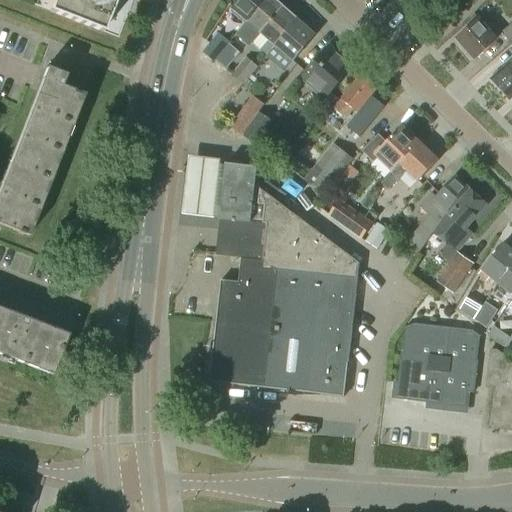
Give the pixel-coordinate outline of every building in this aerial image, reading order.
[(52,0),(48,11),(101,32),(111,10),(114,0),(52,0)] [(239,0),(233,8),(230,12),(244,24),(247,20),(265,0),(239,0)] [(261,33),(283,8),(274,0),(265,0),(247,20),(244,24),(235,35),(249,47),(261,33)] [(283,8),(261,33),(269,40),(262,48),(268,53),(275,45),(297,20),(283,8)] [(474,60),(497,40),(496,39),(499,37),(484,19),(481,21),(479,19),(456,40),(474,60)] [(297,20),(275,45),(293,60),(315,35),(297,20)] [(511,23),(501,33),(511,43),(511,42),(511,23)] [(215,61),(228,44),(230,42),(219,34),(203,53),(214,61),(215,61)] [(300,79),(324,100),(352,68),(328,47),(300,79)] [(257,67),(246,58),(232,75),(243,84),(257,67)] [(511,59),(491,79),(510,100),(511,97),(511,59)] [(45,69),(50,71),(41,94),(0,199),(0,225),(17,232),(17,233),(22,236),(23,235),(28,237),(83,95),(73,91),(81,72),(60,63),(56,72),(45,68),(45,69)] [(360,76),(334,108),(346,118),(354,110),(357,113),(349,123),(361,133),(383,106),(371,96),(376,90),(360,76)] [(230,127),(241,135),(257,113),(246,105),(230,127)] [(258,112),(257,113),(241,135),(256,146),(273,123),(258,112)] [(387,142),(374,155),(392,172),(399,165),(420,143),(402,126),(387,142)] [(392,172),(381,184),(387,190),(397,179),(398,180),(407,172),(417,182),(438,161),(436,159),(437,156),(431,150),(428,151),(420,143),(399,165),(392,172)] [(333,144),(304,180),(324,196),(353,160),(333,144)] [(209,382),(263,388),(344,397),(347,364),(348,364),(359,263),(273,199),(279,191),(264,179),(261,182),(255,182),(256,173),(257,173),(257,167),(226,164),(225,165),(226,166),(220,220),(227,220),(223,256),(241,258),(238,283),(220,281),(209,382)] [(469,190),(456,178),(456,177),(455,176),(435,198),(432,195),(419,208),(430,217),(405,245),(417,257),(434,233),(445,217),(451,209),(451,210),(469,190)] [(436,282),(453,294),(473,264),(457,252),(472,235),(465,229),(486,205),(469,190),(451,210),(451,209),(445,217),(434,233),(447,244),(439,253),(449,262),(436,282)] [(372,224),(339,200),(329,215),(361,239),(372,224)] [(389,231),(382,227),(377,223),(365,242),(377,250),(389,231)] [(511,250),(503,243),(480,271),(496,284),(497,283),(511,265),(511,250)] [(496,284),(511,297),(511,265),(497,283),(496,284)] [(466,298),(459,310),(474,321),(482,307),(466,298)] [(482,307),(474,321),(486,328),(497,310),(485,303),(482,307)] [(0,355),(51,375),(67,335),(0,308),(0,355)] [(428,407),(465,411),(467,392),(473,393),(477,362),(476,361),(479,337),(480,337),(480,336),(479,336),(472,330),(414,323),(406,327),(405,327),(405,328),(406,328),(403,353),(402,352),(398,382),(394,382),(392,398),(428,403),(428,407)] [(493,327),(487,335),(503,347),(505,345),(505,344),(509,339),(493,327)] [(511,361),(497,350),(491,349),(486,388),(494,389),(489,428),(511,430),(511,361)]
